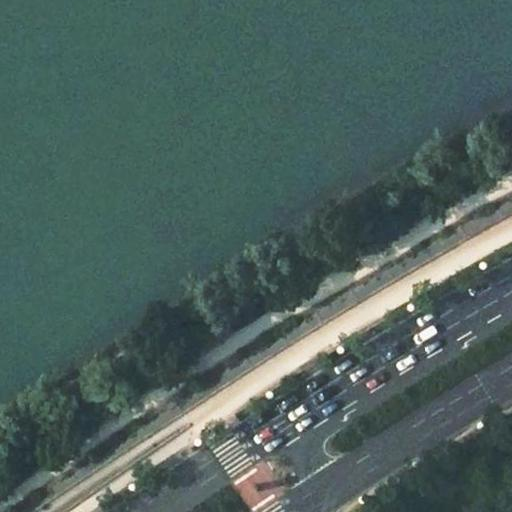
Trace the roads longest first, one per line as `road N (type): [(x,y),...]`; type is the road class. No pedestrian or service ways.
road 1 (primary): [(511,285),(151,511)]
road 2 (primary): [(294,511),(511,375)]
